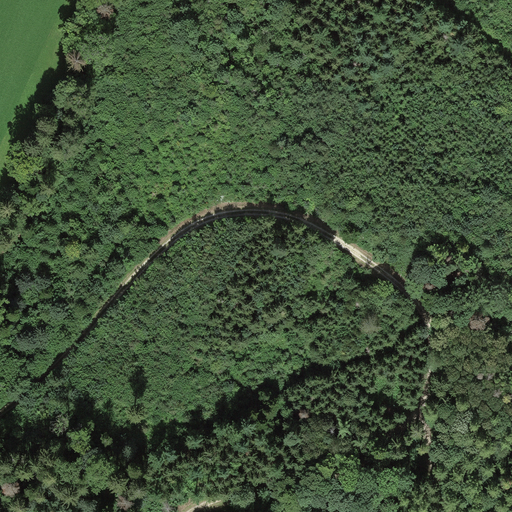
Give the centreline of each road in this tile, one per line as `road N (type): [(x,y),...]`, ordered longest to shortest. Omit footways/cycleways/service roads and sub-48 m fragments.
road 1 (track): [(0,414),(42,381),(188,227),(243,213),(312,227),(416,305),(429,339),(424,421)]
road 2 (track): [(424,421),(192,511)]
road 3 (track): [(41,221),(78,154),(118,0)]
